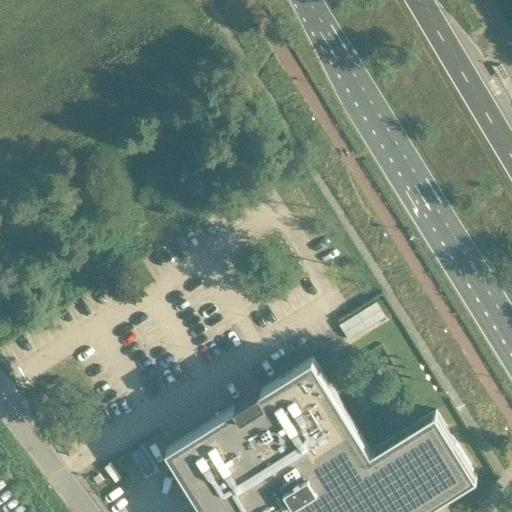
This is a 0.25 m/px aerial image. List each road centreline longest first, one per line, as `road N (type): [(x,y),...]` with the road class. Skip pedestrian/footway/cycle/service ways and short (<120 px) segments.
road 1 (primary): [(305,0),(511,338)]
road 2 (unknown): [(202,371),(159,296),(125,300),(105,327),(148,405)]
road 3 (unknown): [(268,334),(316,298),(284,225),(254,233),(229,250),(228,262)]
road 4 (primary): [(511,159),(417,0)]
road 5 (unclassified): [(0,393),(87,511)]
